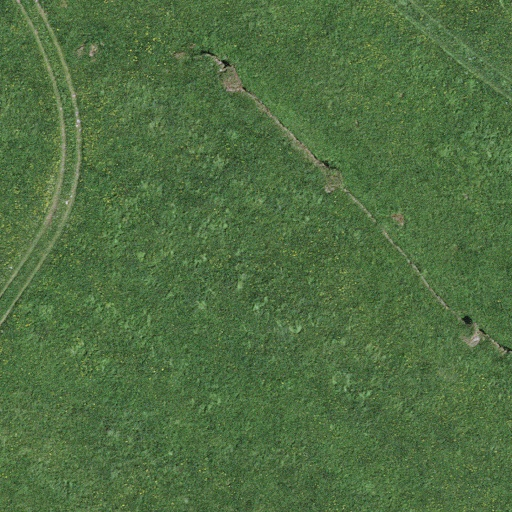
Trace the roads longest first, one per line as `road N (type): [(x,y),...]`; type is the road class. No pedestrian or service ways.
road 1 (track): [(0,303),(72,163),(44,34),(20,0)]
road 2 (track): [(511,94),(371,0)]
